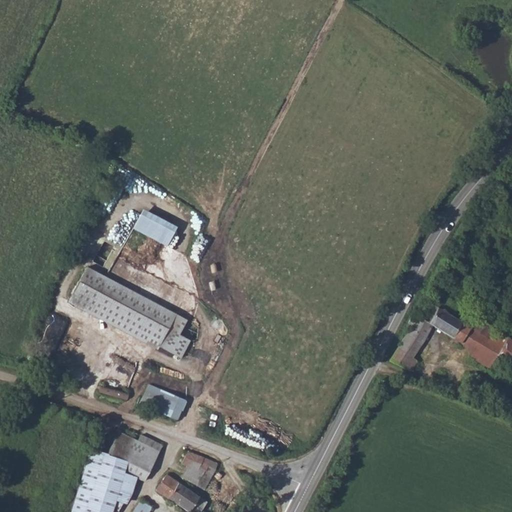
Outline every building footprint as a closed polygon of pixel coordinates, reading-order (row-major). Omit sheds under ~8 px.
[(142,208),(132,229),(167,246),(177,226),(142,208)] [(64,307),(151,351),(154,345),(170,313),(83,269),(64,307)] [(408,328),(387,361),(408,371),(416,358),(411,355),(431,325),(471,348),(467,355),(486,367),(489,362),(498,367),(502,361),(495,356),(506,337),(491,327),(495,321),(478,311),(469,325),(430,303),(421,318),(416,316),(418,312),(413,309),(404,326),(408,328)] [(170,313),(154,345),(177,357),(186,339),(176,334),(183,319),(170,313)] [(511,340),(506,337),(495,356),(502,361),(511,366),(511,340)] [(29,357),(18,352),(13,364),(24,368),(29,357)] [(102,383),(100,390),(127,399),(129,393),(102,383)] [(146,387),(140,404),(178,419),(184,401),(146,387)] [(117,431),(105,454),(126,460),(123,470),(136,477),(142,480),(160,445),(149,440),(146,445),(117,431)] [(126,460),(105,454),(89,449),(68,511),(109,511),(123,470),(126,460)] [(207,459),(186,451),(181,463),(186,465),(182,477),(201,483),(207,468),(213,470),(216,462),(207,459)] [(124,503),(136,477),(123,470),(109,511),(116,511),(121,502),(124,503)] [(165,473),(154,488),(188,511),(198,511),(206,502),(204,502),(207,498),(203,495),(200,499),(165,473)] [(147,511),(151,507),(139,499),(130,511),(147,511)]
